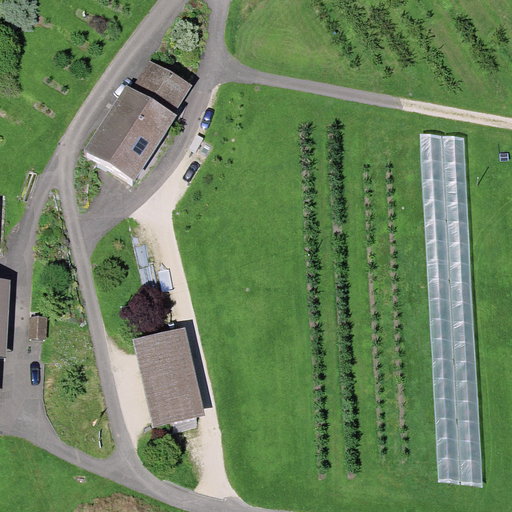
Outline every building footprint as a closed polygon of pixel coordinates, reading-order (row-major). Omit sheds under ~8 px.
[(150,60),(132,87),(174,114),(193,85),(150,60)] [(132,87),(126,83),(84,150),(135,181),(177,115),(174,114),(132,87)] [(10,279),(0,278),(0,354),(7,356),(10,279)] [(30,316),(29,338),(46,339),(47,317),(30,316)] [(133,339),(153,427),(205,415),(186,327),(133,339)]
